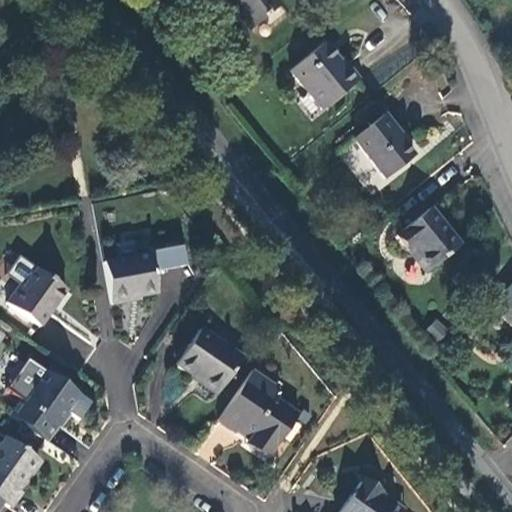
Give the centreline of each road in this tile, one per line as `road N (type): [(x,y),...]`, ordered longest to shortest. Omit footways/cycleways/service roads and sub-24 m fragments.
road 1 (tertiary): [(511,500),(95,0)]
road 2 (tertiary): [(86,0),(481,511)]
road 3 (residential): [(511,155),(471,58),(432,0)]
road 4 (residential): [(243,511),(123,427)]
